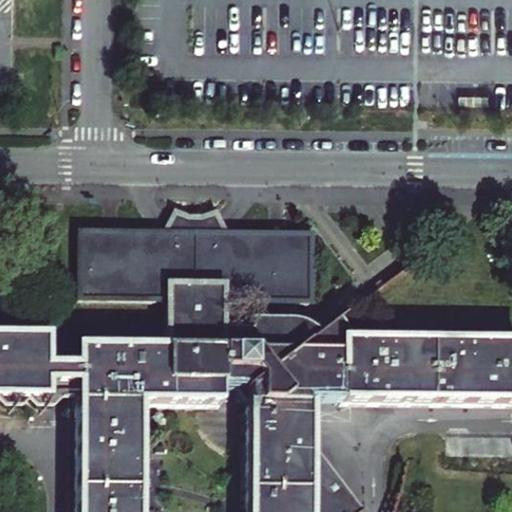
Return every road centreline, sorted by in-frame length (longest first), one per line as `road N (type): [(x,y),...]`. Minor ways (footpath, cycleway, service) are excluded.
road 1 (residential): [(511,172),(97,167)]
road 2 (residential): [(97,0),(97,167)]
